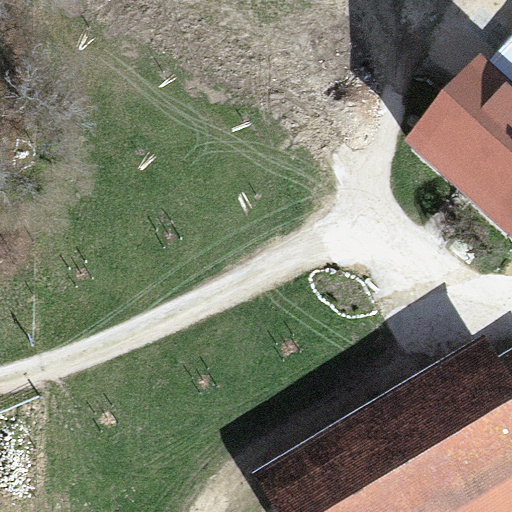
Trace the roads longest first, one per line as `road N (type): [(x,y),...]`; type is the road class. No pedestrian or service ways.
road 1 (track): [(0,375),(109,347),(274,273),(368,199),(439,274),(473,291),(511,294)]
road 2 (track): [(368,199),(334,131),(244,63),(131,0)]
road 3 (track): [(368,199),(423,0)]
